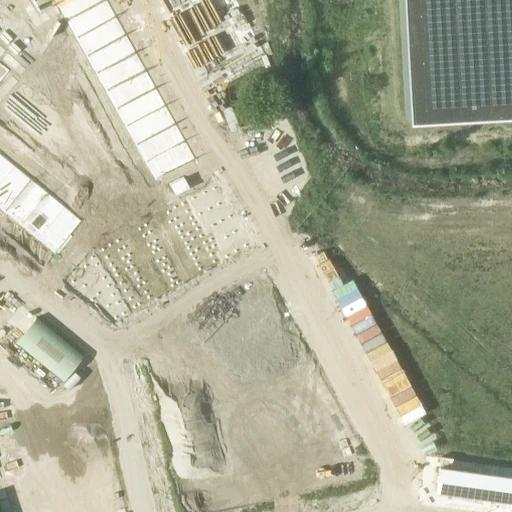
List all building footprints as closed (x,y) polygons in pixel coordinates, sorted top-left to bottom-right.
[(60,0),(56,2),(66,20),(102,0),(60,0)] [(106,0),(102,0),(66,20),(76,38),(116,16),(106,0)] [(511,0),(398,0),(405,116),(511,110),(511,0)] [(116,16),(76,38),(86,56),(126,34),(116,16)] [(126,34),(86,56),(96,74),(135,52),(126,34)] [(135,52),(96,74),(106,92),(145,70),(135,52)] [(145,70),(106,92),(116,109),(155,88),(145,70)] [(155,88),(116,109),(126,127),(165,105),(155,88)] [(165,105),(126,127),(136,145),(175,123),(165,105)] [(175,123),(136,145),(145,163),(185,141),(175,123)] [(185,141),(145,163),(155,181),(195,159),(185,141)] [(5,177),(0,183),(0,217),(22,190),(5,177)] [(184,179),(171,187),(176,196),(189,189),(184,179)] [(93,255),(68,285),(71,288),(75,282),(93,297),(88,302),(92,305),(96,300),(114,314),(109,319),(112,322),(137,308),(133,302),(145,296),(148,302),(152,300),(151,299),(173,287),(174,288),(178,286),(177,285),(199,273),(200,273),(203,271),(200,266),(211,259),(215,265),(251,245),(250,241),(244,245),(230,220),(236,217),(234,213),(228,216),(214,191),(220,188),(218,185),(182,205),(185,211),(173,218),(170,212),(167,214),(145,227),(144,226),(141,228),(141,229),(119,241),(118,240),(115,242),(118,248),(107,255),(104,249),(93,255)] [(22,190),(0,217),(0,227),(12,237),(39,204),(22,190)] [(39,204),(12,237),(29,251),(55,218),(39,204)] [(55,218),(29,251),(46,265),(73,232),(55,218)] [(265,277),(231,296),(242,316),(276,297),(265,277)] [(276,297),(242,316),(253,335),(286,317),(276,297)] [(220,314),(213,317),(217,328),(225,325),(220,314)] [(286,317),(253,335),(263,355),(297,336),(286,317)] [(183,323),(147,342),(152,365),(158,364),(190,357),(183,323)] [(225,325),(217,328),(221,340),(229,337),(225,325)] [(297,336),(263,355),(274,374),(308,355),(297,336)] [(213,337),(205,340),(210,351),(217,348),(213,337)] [(308,355),(274,374),(285,393),(318,375),(308,355)] [(190,357),(158,364),(162,386),(201,377),(196,356),(190,357)] [(236,356),(228,359),(232,370),(240,368),(236,356)] [(221,359),(214,362),(218,373),(225,370),(221,359)] [(240,368),(232,370),(236,382),(244,379),(240,368)] [(225,370),(218,373),(222,385),(230,382),(225,370)] [(318,375),(285,393),(296,413),(303,409),(314,403),(325,397),(329,394),(318,375)] [(201,377),(162,386),(167,407),(206,399),(201,377)] [(325,397),(314,403),(318,410),(329,404),(325,397)] [(251,398),(243,401),(247,412),(255,410),(251,398)] [(206,399),(167,407),(172,429),(210,420),(206,399)] [(236,401),(229,404),(233,415),(241,412),(236,401)] [(314,403),(303,409),(307,416),(318,410),(314,403)] [(255,410),(247,412),(252,424),(259,421),(255,410)] [(241,412),(233,415),(237,427),(245,424),(241,412)] [(210,420),(172,429),(177,450),(215,442),(210,420)] [(289,425),(279,430),(283,438),(293,432),(289,425)] [(279,430),(268,436),(272,444),(283,438),(279,430)] [(359,437),(339,448),(358,482),(378,471),(359,437)] [(215,442),(177,450),(182,472),(220,464),(215,442)] [(251,442),(244,446),(250,457),(257,453),(251,442)] [(339,448),(320,459),(338,493),(358,482),(339,448)] [(257,453),(250,457),(256,468),(263,464),(257,453)] [(320,459),(300,470),(319,504),(338,493),(320,459)] [(220,464),(182,472),(186,494),(225,485),(220,464)] [(300,470),(280,481),(297,511),(304,511),(319,504),(300,470)] [(274,482),(266,486),(272,497),(280,493),(274,482)] [(225,485),(186,494),(190,511),(205,511),(229,507),(225,485)] [(280,493),(272,497),(278,508),(285,504),(280,493)]
